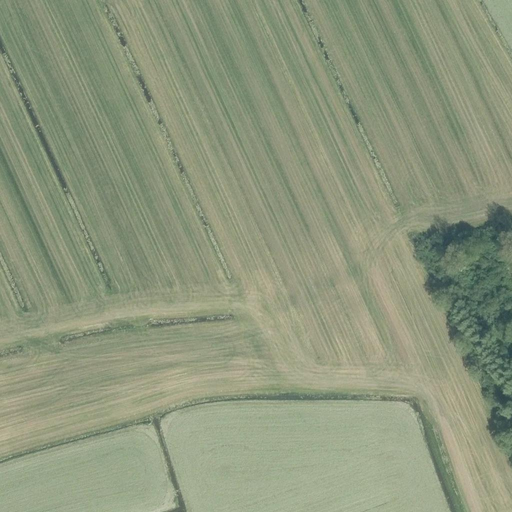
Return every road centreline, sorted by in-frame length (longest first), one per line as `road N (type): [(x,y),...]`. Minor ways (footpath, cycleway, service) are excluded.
road 1 (track): [(419,388),(393,378),(294,380),(249,317),(224,305),(101,317)]
road 2 (track): [(464,511),(427,403),(371,285),(382,244),(404,226)]
